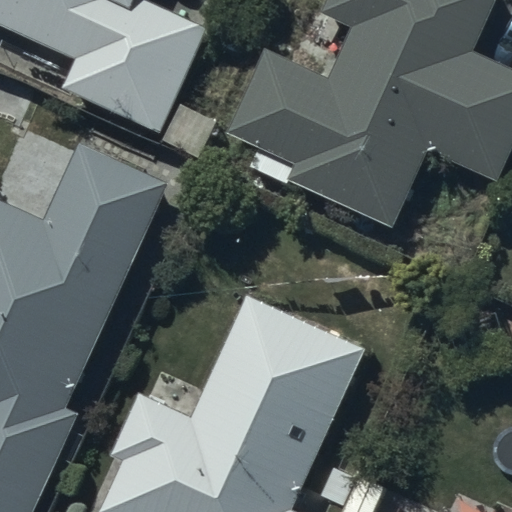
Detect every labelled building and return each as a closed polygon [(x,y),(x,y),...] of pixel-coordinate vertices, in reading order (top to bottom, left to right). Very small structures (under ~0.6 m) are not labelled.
[(0,0),(0,30),(82,68),(68,98),(161,141),(208,39),(139,8),(143,0),(0,0)] [(266,61),(228,145),(259,159),(252,175),(395,240),(431,162),(498,192),(511,161),(511,78),(474,61),(501,0),(331,0),(320,23),(353,38),(329,90),(266,61)] [(0,511),(34,511),(75,425),(65,421),(170,195),(79,153),(45,227),(0,206),(0,511)] [(293,511),(363,361),(249,308),(193,429),(141,405),(111,469),(123,474),(105,511),(293,511)] [(337,511),(377,511),(384,496),(335,473),(321,504),(337,511)]
